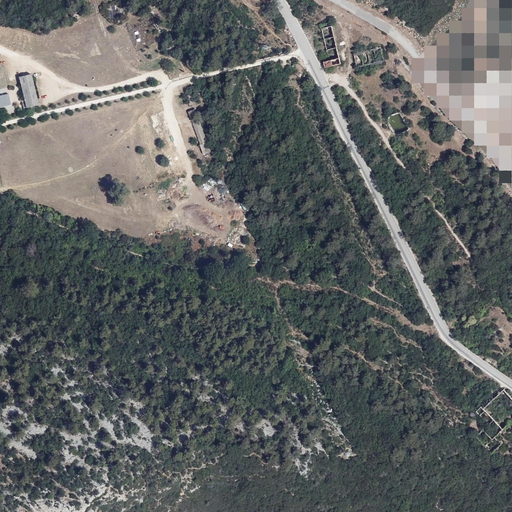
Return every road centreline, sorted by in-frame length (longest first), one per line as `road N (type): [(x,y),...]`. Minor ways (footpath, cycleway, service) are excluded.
road 1 (tertiary): [(511,384),(440,324),(280,0)]
road 2 (track): [(0,48),(85,88),(167,79),(194,185)]
